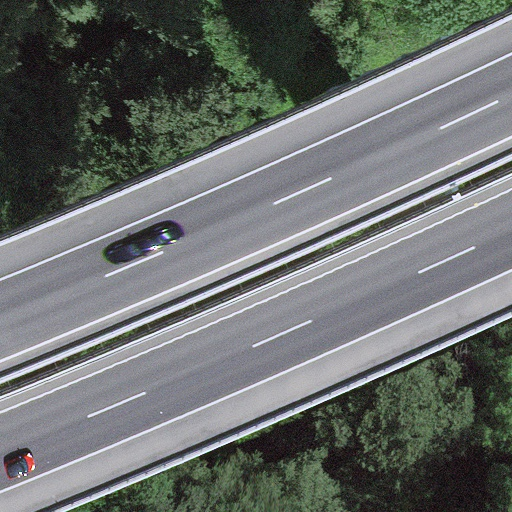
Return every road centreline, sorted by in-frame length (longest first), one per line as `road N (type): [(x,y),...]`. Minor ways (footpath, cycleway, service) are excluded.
road 1 (motorway): [(511,94),(0,319)]
road 2 (motorway): [(0,453),(511,229)]
